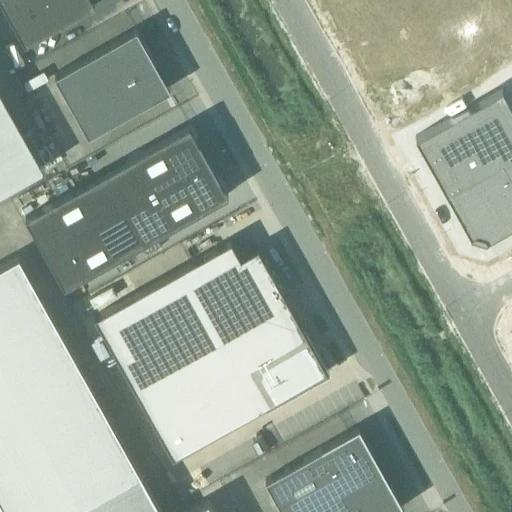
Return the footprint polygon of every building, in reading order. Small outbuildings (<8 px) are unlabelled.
[(95,6),(91,0),(0,0),(25,45),(95,6)] [(379,0),(335,0),(346,19),(379,0)] [(116,40),(55,74),(88,134),(150,100),(137,75),(157,64),(136,28),(116,40)] [(0,87),(0,192),(44,167),(0,87)] [(470,234),(471,235),(475,232),(484,235),(486,239),(487,239),(487,238),(511,224),(511,104),(502,87),(416,136),(470,234)] [(189,124),(25,215),(64,285),(228,194),(219,177),(219,176),(199,140),(189,124)] [(70,135),(57,141),(62,153),(76,146),(70,135)] [(302,325),(258,246),(241,256),(231,239),(94,316),(173,456),(265,404),(267,407),(269,406),(268,404),(329,370),(305,327),(306,326),(305,324),(302,325)] [(0,511),(215,511),(208,499),(183,511),(163,511),(144,478),(19,254),(0,264),(0,511)] [(322,447),(265,479),(283,511),(393,511),(404,506),(391,483),(382,488),(363,454),(372,448),(359,426),(321,447),(322,447)]
